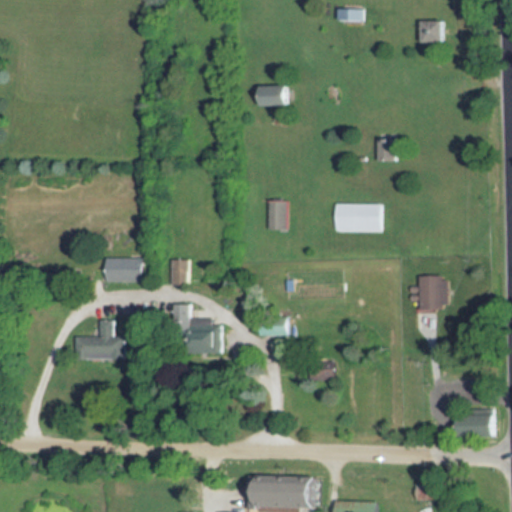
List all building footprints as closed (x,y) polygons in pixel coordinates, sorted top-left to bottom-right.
[(450,40),(450,19),(425,19),(425,40),(450,40)] [(294,105),(294,83),(263,83),(263,105),(294,105)] [(400,137),(381,137),(381,161),(400,161),(400,137)] [(270,198),(270,229),(287,229),(288,198),(270,198)] [(338,201),(338,231),(382,231),(382,201),(338,201)] [(146,281),(146,256),(108,256),(108,281),(146,281)] [(190,284),(190,258),(174,258),(174,284),(190,284)] [(443,273),(445,307),(420,307),(419,274),(443,273)] [(179,304),(179,326),(195,326),(195,304),(179,304)] [(129,358),(129,335),(118,335),(118,319),(104,319),(104,335),(80,336),(80,358),(129,358)] [(500,435),(500,414),(469,414),(469,435),(500,435)] [(245,470),(243,499),(243,507),(221,507),(221,511),(322,511),(322,472),(245,470)] [(420,483),(420,499),(445,499),(444,483),(420,483)] [(338,500),(338,511),(379,511),(380,501),(338,500)]
